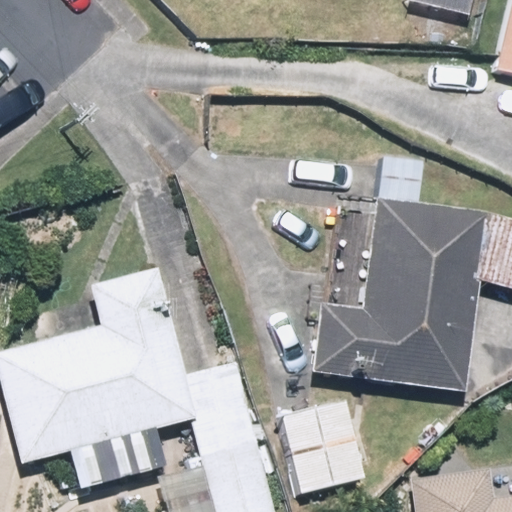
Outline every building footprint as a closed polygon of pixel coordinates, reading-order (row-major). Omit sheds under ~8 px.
[(511,78),(511,0),(503,0),(487,73),(511,78)] [(416,160),(373,160),(373,206),(416,206),(416,160)] [(511,234),(476,227),(476,221),(364,212),(355,314),(310,311),(303,389),(461,402),(470,290),(511,298),(511,234)] [(68,494),(156,469),(146,434),(187,422),(175,379),(145,276),(83,294),(93,331),(0,356),(0,414),(16,470),(58,459),(68,494)] [(268,511),(227,364),(175,379),(187,422),(211,511),(268,511)] [(337,408),(275,423),(295,504),(357,488),(337,408)] [(511,511),(511,500),(488,504),(484,475),(405,485),(408,511),(511,511)]
